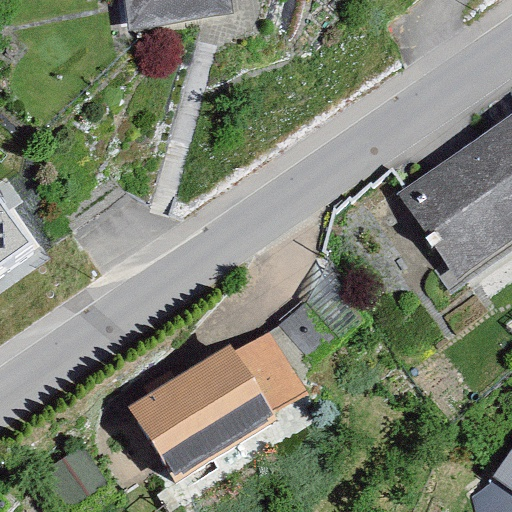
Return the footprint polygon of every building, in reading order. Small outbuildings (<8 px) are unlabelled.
[(227,0),(83,0),(85,8),(123,4),(127,38),(231,27),(227,0)] [(511,244),(511,119),(398,202),(458,283),(511,244)] [(0,265),(33,241),(0,196),(0,265)] [(301,402),(266,344),(236,362),(232,356),(127,418),(173,493),(209,471),(208,468),(272,429),(268,422),(301,402)] [(75,511),(106,491),(79,453),(40,480),(61,511),(75,511)] [(511,453),(490,487),(511,500),(511,453)]
